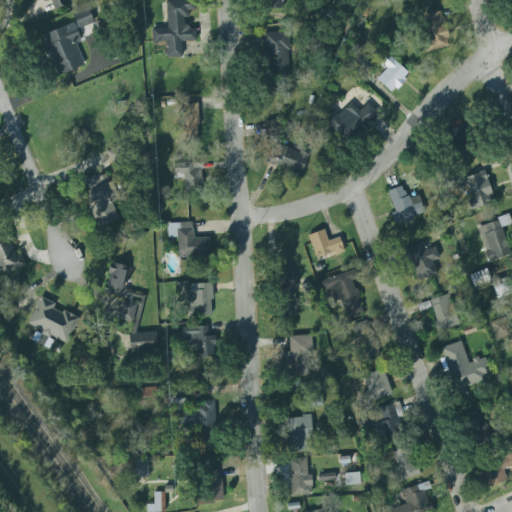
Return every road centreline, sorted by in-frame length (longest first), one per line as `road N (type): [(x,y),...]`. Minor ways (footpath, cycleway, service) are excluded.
road 1 (residential): [(256,511),(223,0)]
road 2 (residential): [(466,511),(351,188)]
road 3 (residential): [(240,219),(306,208),(351,188),(462,75),(511,42)]
road 4 (residential): [(66,263),(0,96)]
road 5 (residential): [(511,150),(476,0)]
